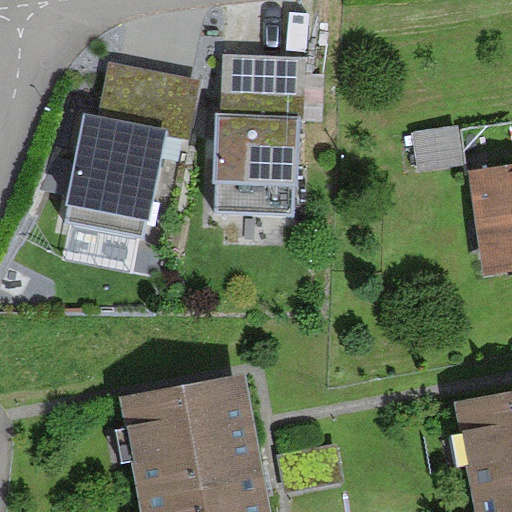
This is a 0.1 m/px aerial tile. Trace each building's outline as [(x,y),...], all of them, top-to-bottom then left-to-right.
[(306,60),(224,58),(222,122),(217,122),(214,194),(299,196),(301,126),(304,126),(306,60)] [(112,67),(100,125),(168,138),(168,143),(192,147),(204,85),(112,67)] [(100,125),(86,122),(66,214),(149,232),(168,143),(168,138),(100,125)] [(457,130),(413,134),(417,171),(461,167),(457,130)] [(510,171),(469,176),(484,284),(511,279),(511,178),(510,171)] [(121,406),(140,511),(270,511),(265,481),(247,383),(121,406)] [(511,511),(511,400),(455,412),(473,511),(511,511)]
